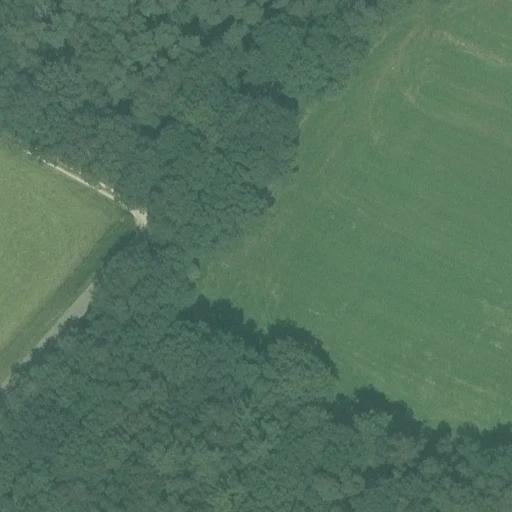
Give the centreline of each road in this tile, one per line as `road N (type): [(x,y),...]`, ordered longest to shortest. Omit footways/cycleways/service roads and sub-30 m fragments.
road 1 (unclassified): [(0,406),(120,269),(380,0)]
road 2 (track): [(161,226),(0,134)]
